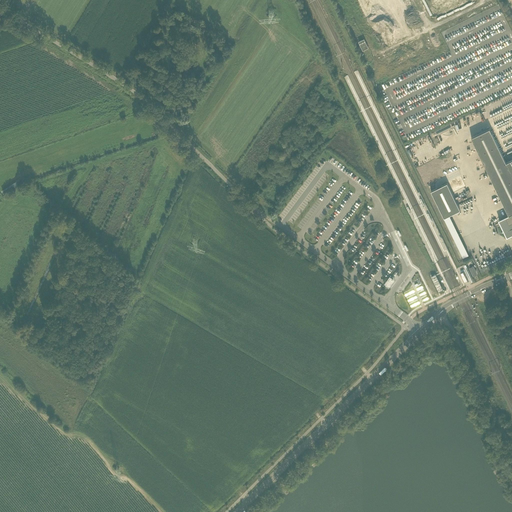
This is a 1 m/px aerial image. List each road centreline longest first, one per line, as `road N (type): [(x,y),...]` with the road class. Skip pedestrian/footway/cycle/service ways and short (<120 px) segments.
road 1 (tertiary): [(237,511),(420,331)]
road 2 (track): [(0,369),(63,434),(83,437),(165,511)]
road 3 (track): [(511,448),(441,310)]
road 4 (track): [(175,130),(91,165),(56,208)]
